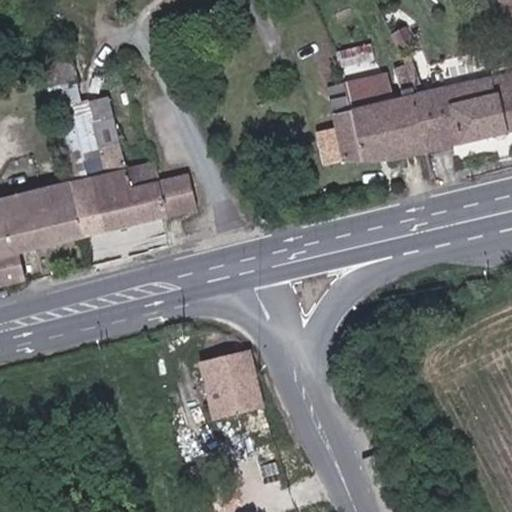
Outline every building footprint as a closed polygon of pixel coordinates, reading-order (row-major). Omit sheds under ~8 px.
[(381,35),(388,52),(406,45),(402,36),(409,33),(406,25),(381,35)] [(94,45),(90,26),(77,29),(81,49),(94,45)] [(339,49),(343,71),(379,65),(375,43),(339,49)] [(77,83),(70,52),(42,60),(50,91),(77,83)] [(352,106),(375,161),(430,148),(407,95),(396,69),(353,75),(360,104),(352,106)] [(511,130),(511,80),(507,69),(407,95),(430,148),(511,129),(511,130)] [(80,91),(77,83),(50,91),(52,100),(80,91)] [(375,161),(352,106),(337,109),(340,131),(321,135),(328,165),(347,160),(375,161)] [(88,239),(214,208),(206,174),(160,184),(156,165),(134,170),(112,107),(83,114),(94,159),(103,156),(107,177),(73,186),(88,239)] [(302,118),(280,123),(283,146),(304,141),(302,118)] [(0,291),(29,284),(22,256),(88,239),(73,186),(0,204),(0,291)] [(218,418),(265,407),(249,352),(203,366),(218,418)]
